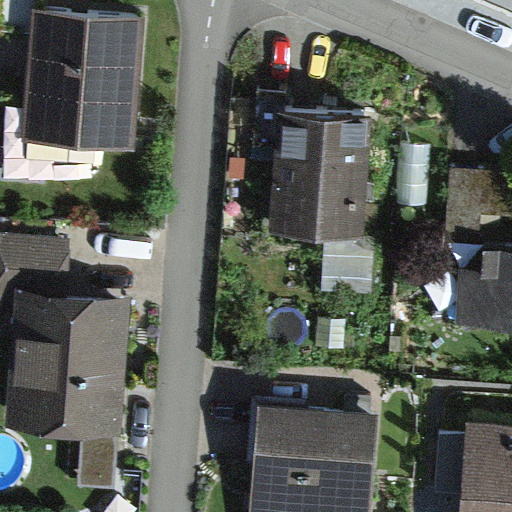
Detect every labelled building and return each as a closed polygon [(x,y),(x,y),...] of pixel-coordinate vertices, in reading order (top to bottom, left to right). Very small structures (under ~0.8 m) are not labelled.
[(142,10),(41,3),(32,134),(133,140),(142,10)] [(367,113),(286,108),(279,220),(359,226),(367,113)] [(61,239),(0,233),(0,262),(59,268),(61,239)] [(511,239),(472,236),(465,311),(511,315),(511,239)] [(127,291),(23,282),(12,418),(116,427),(127,291)] [(366,511),(375,410),(259,401),(250,511),(366,511)] [(511,511),(511,423),(478,422),(473,511),(511,511)]
